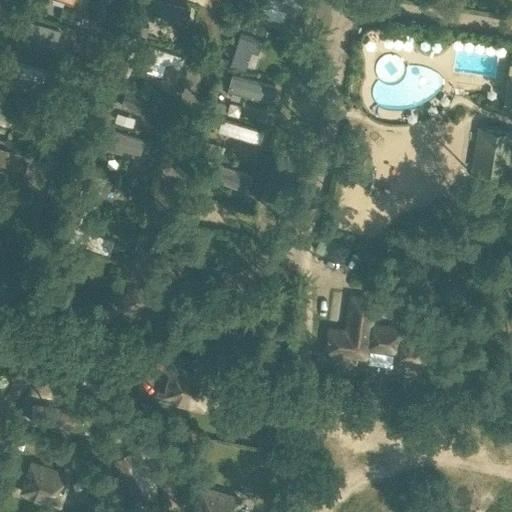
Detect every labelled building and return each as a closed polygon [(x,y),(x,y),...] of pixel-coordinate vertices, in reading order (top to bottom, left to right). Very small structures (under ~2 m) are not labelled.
[(157,0),(152,0),(149,11),(187,22),(190,9),(157,0)] [(301,0),(265,0),(261,14),(284,21),(287,11),(299,15),(304,1),(301,0)] [(20,18),(16,34),(56,46),(61,30),(20,18)] [(241,33),(231,64),(246,69),(256,38),(241,33)] [(146,58),(142,69),(162,75),(166,64),(180,69),(183,57),(150,46),(146,58)] [(511,61),(506,61),(500,102),(504,103),(511,103),(511,61)] [(15,63),(12,74),(45,84),(48,72),(15,63)] [(232,74),(228,89),(269,101),(273,86),(232,74)] [(127,89),(122,106),(160,119),(166,102),(127,89)] [(0,99),(0,118),(41,133),(47,116),(0,99)] [(221,119),(218,131),(261,144),(264,132),(221,119)] [(475,125),(468,169),(505,175),(511,131),(475,125)] [(105,129),(99,147),(138,158),(144,140),(105,129)] [(0,147),(0,163),(26,171),(30,156),(0,147)] [(210,161),(204,175),(246,191),(251,176),(210,161)] [(85,164),(79,194),(99,198),(105,168),(85,164)] [(190,207),(208,208),(208,191),(190,190),(190,207)] [(0,203),(0,218),(9,221),(12,206),(0,203)] [(85,231),(80,245),(110,255),(115,241),(85,231)] [(349,249),(319,232),(311,247),(340,264),(349,249)] [(326,326),(323,350),(364,356),(365,347),(393,351),(391,360),(420,364),(423,345),(424,341),(396,337),(398,328),(369,323),(372,298),(349,295),(344,329),(326,326)] [(170,364),(162,393),(199,403),(207,374),(170,364)] [(80,412),(31,405),(28,425),(77,432),(80,412)] [(154,496),(131,453),(113,463),(136,506),(154,496)] [(23,461),(13,493),(56,508),(68,472),(27,458),(23,461)] [(198,485),(190,511),(229,511),(235,495),(198,485)]
